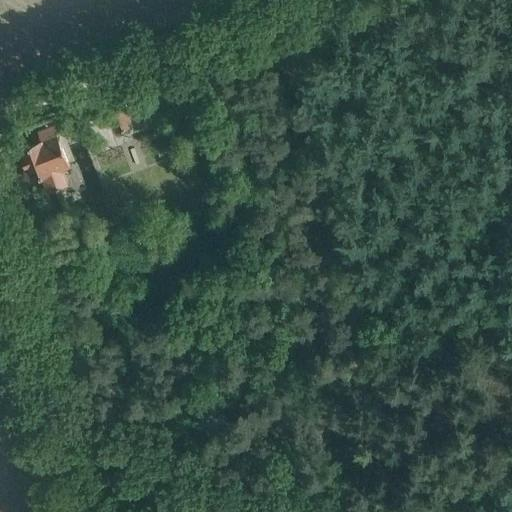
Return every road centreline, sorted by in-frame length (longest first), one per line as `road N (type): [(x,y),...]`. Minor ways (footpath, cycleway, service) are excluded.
road 1 (track): [(0,112),(296,0)]
road 2 (unclassified): [(93,511),(0,250)]
